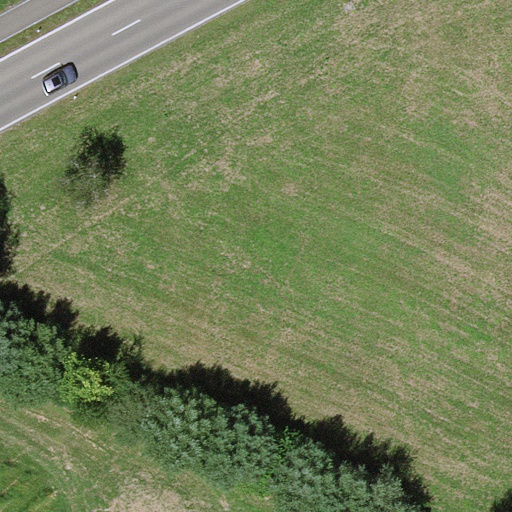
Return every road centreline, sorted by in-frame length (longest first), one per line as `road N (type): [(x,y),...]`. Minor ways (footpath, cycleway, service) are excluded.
road 1 (track): [(0,408),(202,511)]
road 2 (tertiary): [(176,0),(0,90)]
